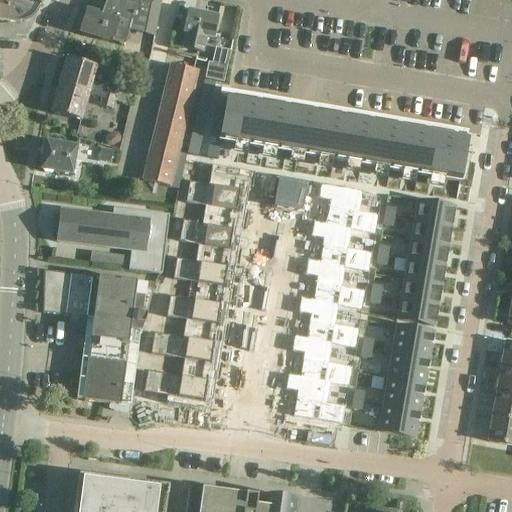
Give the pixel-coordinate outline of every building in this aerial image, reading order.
[(0,0),(0,21),(7,23),(7,22),(8,0),(0,0)] [(43,0),(8,0),(7,22),(20,23),(21,23),(30,18),(29,16),(32,14),(34,15),(40,6),(41,6),(43,0)] [(160,0),(94,0),(90,12),(86,11),(79,34),(123,47),(127,34),(153,39),(160,5),(160,0)] [(181,48),(200,52),(203,52),(206,38),(212,40),(214,31),(217,31),(219,20),(217,20),(218,17),(188,11),(181,48)] [(139,60),(125,58),(122,75),(136,78),(139,60)] [(89,95),(102,99),(116,104),(119,96),(105,91),(105,88),(92,84),(96,68),(67,59),(59,87),(89,95)] [(208,64),(204,80),(205,80),(214,82),(223,84),(226,68),(211,64),(208,64)] [(170,65),(167,77),(195,84),(197,72),(170,65)] [(165,89),(192,95),(195,84),(167,77),(165,89)] [(204,80),(203,87),(212,90),(214,82),(205,80),(204,80)] [(89,95),(59,87),(51,114),(81,122),(89,95)] [(203,87),(201,93),(211,96),(212,90),(203,87)] [(165,89),(162,100),(189,107),(192,95),(165,89)] [(201,93),(200,99),(209,102),(211,96),(201,93)] [(116,104),(102,99),(100,107),(114,111),(116,104)] [(200,99),(198,105),(208,108),(209,102),(200,99)] [(221,135),(220,142),(285,153),(296,155),(459,183),(465,148),(467,140),(311,113),(312,111),(304,110),(293,108),(285,107),(285,109),(227,99),(225,111),(224,118),(222,127),(221,135)] [(159,112),(186,119),(189,107),(162,100),(159,112)] [(198,105),(196,112),(206,115),(208,108),(198,105)] [(215,109),(213,116),(224,118),(225,111),(215,109)] [(159,112),(156,124),(184,130),(186,119),(159,112)] [(196,112),(195,119),(204,122),(206,115),(196,112)] [(213,116),(212,125),(222,127),(224,118),(213,116)] [(195,119),(193,127),(203,129),(204,122),(195,119)] [(153,135),(181,142),(184,130),(156,124),(153,135)] [(212,125),(210,133),(221,135),(222,127),(212,125)] [(193,127),(191,134),(201,136),(203,129),(193,127)] [(105,138),(104,142),(106,147),(111,148),(119,144),(120,139),(117,135),(113,133),(105,138)] [(210,133),(209,142),(219,144),(220,142),(221,135),(210,133)] [(191,134),(190,141),(199,143),(201,136),(191,134)] [(153,135),(151,147),(178,154),(181,142),(153,135)] [(40,171),(60,174),(72,176),(76,148),(45,143),(40,171)] [(225,145),(223,153),(234,155),(236,147),(225,145)] [(148,159),(183,168),(186,156),(178,154),(151,147),(148,159)] [(188,147),(186,156),(197,158),(199,150),(188,147)] [(100,149),(97,163),(110,165),(113,151),(100,149)] [(207,150),(206,159),(216,161),(217,160),(218,152),(207,150)] [(223,153),(222,162),(233,164),(234,155),(223,153)] [(148,159),(145,170),(180,179),(183,168),(148,159)] [(189,184),(186,203),(247,214),(247,213),(236,211),(240,187),(246,188),(246,189),(252,190),(254,178),(253,178),(254,174),(216,168),(215,173),(213,189),(189,184)] [(142,182),(170,189),(177,191),(180,179),(145,170),(142,182)] [(313,224),(313,225),(374,235),(377,217),(354,213),(357,192),(319,186),(319,189),(318,189),(316,201),(322,202),(322,201),(329,203),(325,226),(313,224)] [(417,202),(413,222),(451,229),(455,209),(417,202)] [(182,223),(179,241),(241,252),(241,251),(229,249),(233,225),(240,227),(239,227),(245,228),(247,216),(247,214),(186,203),(186,204),(209,208),(206,227),(182,223)] [(385,208),(383,218),(392,219),(394,210),(385,208)] [(128,272),(161,276),(169,217),(113,210),(112,218),(60,211),(59,219),(53,219),(51,234),(58,235),(56,243),(131,253),(128,272)] [(383,218),(381,227),(391,229),(392,219),(383,218)] [(413,222),(410,242),(448,249),(451,229),(413,222)] [(306,262),(306,263),(368,274),(371,255),(347,251),(350,232),(374,236),(374,235),(313,225),(312,227),(310,239),(316,240),(322,241),(318,264),(306,262)] [(176,261),(173,279),(234,290),(234,289),(223,287),(227,264),(233,265),(239,266),(241,254),(240,254),(241,252),(179,241),(179,242),(203,246),(200,265),(176,261)] [(410,242),(406,262),(445,269),(448,249),(410,242)] [(378,247),(376,257),(386,258),(388,249),(378,247)] [(376,257),(375,266),(384,268),(386,258),(376,257)] [(406,262),(403,282),(441,288),(445,269),(406,262)] [(300,300),(300,301),(361,312),(364,293),(341,289),(344,270),(368,275),(368,274),(306,263),(306,266),(305,265),(303,277),(309,278),(316,279),(312,302),(300,300)] [(82,402),(103,405),(120,407),(131,326),(144,328),(154,287),(44,272),(42,314),(69,318),(69,323),(79,325),(80,319),(93,321),(82,402)] [(169,299),(166,318),(228,328),(228,327),(216,325),(220,302),(226,303),(226,304),(232,305),(234,293),(234,290),(173,279),(173,280),(196,284),(193,303),(169,299)] [(403,282),(400,302),(438,308),(441,288),(403,282)] [(371,286),(370,296),(379,297),(381,288),(371,286)] [(370,296),(368,305),(378,307),(379,297),(370,296)] [(293,338),(293,339),(355,350),(358,331),(334,327),(337,309),(361,313),(361,312),(300,301),(299,304),(297,316),(303,317),(303,316),(309,317),(305,340),(293,338)] [(400,302),(396,322),(434,328),(438,308),(400,302)] [(163,337),(160,356),(221,366),(221,365),(209,363),(213,340),(220,341),(220,342),(226,343),(228,331),(227,331),(228,328),(166,318),(166,319),(190,323),(187,341),(163,337)] [(395,327),(391,354),(429,360),(434,334),(395,327)] [(287,377),(287,378),(348,388),(351,370),(328,365),(331,347),(354,351),(355,350),(293,339),(293,342),(292,342),(290,354),(296,355),(296,354),(303,355),(299,379),(287,377)] [(362,340),(361,349),(370,351),(372,342),(362,340)] [(501,369),(511,370),(511,346),(505,345),(501,369)] [(361,349),(359,359),(368,361),(370,351),(361,349)] [(391,354),(386,380),(424,387),(429,360),(391,354)] [(156,375),(153,395),(203,403),(207,378),(213,379),(213,380),(219,381),(221,369),(221,366),(160,356),(159,357),(183,361),(180,379),(156,375)] [(497,393),(511,395),(511,370),(501,369),(497,393)] [(286,380),(283,392),(290,393),(290,392),(296,394),(292,419),(341,427),(345,408),(321,404),(324,385),(348,389),(348,388),(287,378),(286,380)] [(386,380),(382,407),(420,413),(424,387),(386,380)] [(353,392),(352,401),(361,403),(363,393),(353,392)] [(493,416),(511,419),(511,395),(497,393),(493,416)] [(352,401),(350,411),(360,412),(361,403),(352,401)] [(382,407),(377,434),(415,440),(420,413),(382,407)] [(488,443),(511,447),(511,419),(493,416),(488,443)] [(79,476),(73,511),(164,511),(168,488),(79,476)] [(188,491),(184,511),(294,511),(296,501),(263,496),(262,501),(188,491)]
